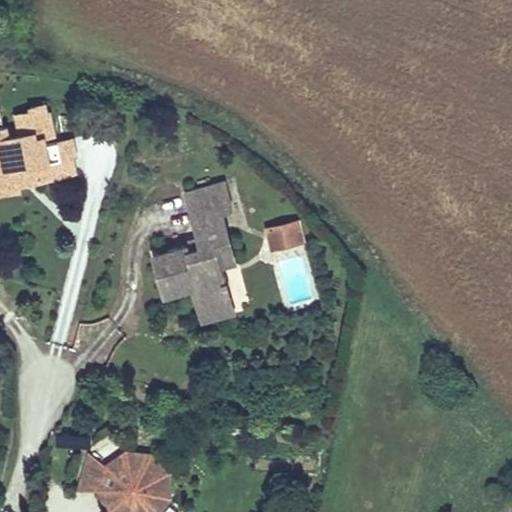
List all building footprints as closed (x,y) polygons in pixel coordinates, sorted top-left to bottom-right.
[(0,131),(0,195),(15,192),(14,188),(13,173),(32,168),(33,182),(69,173),(65,162),(72,157),(67,140),(42,149),(39,141),(52,134),(37,103),(22,108),(23,112),(9,119),(14,135),(8,139),(1,132),(0,131)] [(13,173),(14,188),(33,182),(32,168),(13,173)] [(198,207),(205,236),(245,227),(238,199),(198,207)] [(227,231),(205,236),(208,249),(230,245),(227,231)] [(301,233),(277,239),(281,257),(306,250),(301,233)] [(195,263),(162,272),(172,308),(199,303),(204,325),(236,319),(228,284),(245,280),(240,256),(233,258),(230,245),(208,249),(212,264),(196,268),(195,263)] [(212,264),(209,252),(194,256),(195,263),(196,268),(212,264)] [(239,330),(236,319),(204,325),(207,338),(239,330)] [(133,468),(115,481),(106,509),(108,511),(176,511),(173,489),(158,471),(133,468)] [(106,509),(115,481),(95,471),(86,508),(106,509)]
